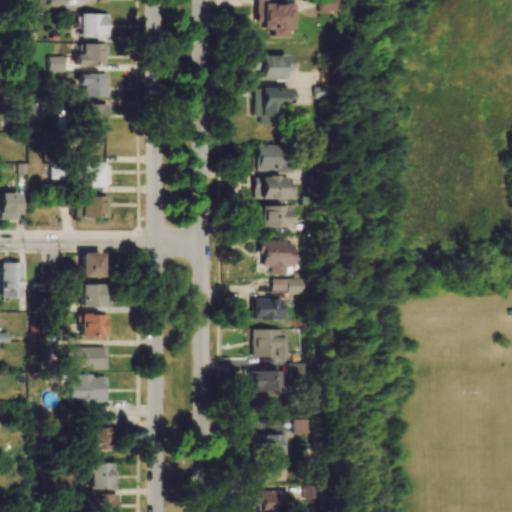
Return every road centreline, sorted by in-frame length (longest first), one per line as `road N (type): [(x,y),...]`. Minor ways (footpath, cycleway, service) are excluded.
road 1 (tertiary): [(153,0),(156,511)]
road 2 (tertiary): [(201,511),(201,0)]
road 3 (residential): [(202,243),(0,241)]
